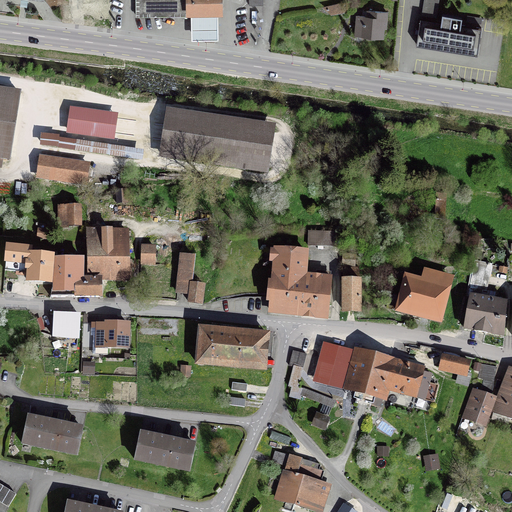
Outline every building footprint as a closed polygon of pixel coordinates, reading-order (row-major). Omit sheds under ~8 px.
[(135,0),(136,16),(188,16),(188,12),(221,12),(220,0),(135,0)] [(423,0),(421,15),(436,17),(438,0),(423,0)] [(343,12),(345,2),(324,7),(331,13),(343,12)] [(258,5),(239,5),(239,31),(259,31),(258,5)] [(385,27),(386,12),(368,10),(368,16),(357,16),(355,35),(382,37),(383,27),(385,27)] [(477,54),(481,27),(461,24),(462,16),(442,13),(441,21),(420,18),(416,44),(477,54)] [(12,92),(0,90),(0,158),(2,159),(12,92)] [(69,127),(90,130),(92,115),(71,112),(69,127)] [(114,118),(92,115),(90,130),(112,133),(114,118)] [(163,150),(210,156),(216,121),(168,115),(163,150)] [(269,129),(216,121),(210,156),(265,164),(269,129)] [(81,180),(83,166),(44,160),(42,175),(81,180)] [(126,190),(116,190),(117,202),(127,201),(126,190)] [(445,195),(435,194),(435,196),(437,197),(435,218),(444,219),(445,195)] [(80,226),(80,206),(60,206),(60,228),(68,228),(68,226),(80,226)] [(88,279),(99,278),(99,280),(132,280),(132,263),(130,263),(130,258),(126,258),(126,230),(87,231),(88,276),(88,279)] [(335,233),(308,232),(308,245),(335,246),(335,233)] [(31,255),(31,249),(7,246),(5,270),(28,273),(31,255)] [(154,247),(143,247),(142,263),(154,264),(154,247)] [(31,249),(31,255),(28,273),(28,281),(50,283),(52,257),(39,256),(40,250),(31,249)] [(305,276),(306,253),(276,250),(271,312),(327,318),(331,278),(305,276)] [(343,255),(342,265),(354,266),(355,256),(343,255)] [(82,259),(56,260),(55,270),(53,270),(51,297),(100,297),(99,280),(99,278),(88,279),(88,276),(82,276),(82,259)] [(470,296),(493,300),(495,296),(485,294),(486,291),(484,291),(490,265),(475,261),(468,295),(470,296)] [(189,297),(191,284),(193,267),(182,266),(179,296),(189,297)] [(344,273),(343,310),(360,310),(360,280),(358,280),(359,274),(344,273)] [(422,280),(405,276),(400,297),(396,310),(396,311),(441,323),(451,282),(424,274),(422,280)] [(191,284),(189,297),(189,302),(201,304),(204,285),(191,284)] [(390,294),(387,308),(396,310),(400,297),(390,294)] [(493,300),(470,296),(464,328),(503,336),(507,303),(493,300)] [(55,314),(54,336),(78,338),(79,315),(55,314)] [(106,326),(94,325),(93,347),(93,354),(107,354),(108,347),(127,347),(128,324),(106,324),(106,326)] [(83,347),(93,347),(94,325),(84,325),(83,347)] [(200,328),(197,363),(265,370),(268,335),(200,328)] [(358,353),(339,348),(329,384),(358,392),(355,403),(370,407),(371,404),(380,406),(385,389),(433,401),(437,386),(429,384),(431,375),(423,373),(424,369),(359,352),(358,353)] [(293,351),(289,366),(294,367),(296,367),(300,353),(293,351)] [(300,353),(296,367),(294,367),(289,386),(293,387),(290,397),(299,399),(302,389),(297,388),(307,355),(300,353)] [(313,357),(307,355),(304,368),(310,369),(313,357)] [(466,373),(469,362),(443,355),(441,366),(466,373)] [(309,372),(316,373),(320,358),(313,356),(309,372)] [(93,373),(93,364),(84,364),(84,373),(93,373)] [(496,367),(481,364),(478,378),(483,379),(480,393),(473,390),(463,417),(483,425),(486,418),(484,417),(492,397),(491,397),(493,387),(492,385),(496,367)] [(511,369),(509,369),(493,412),(511,418),(511,369)] [(232,382),(231,390),(246,392),(247,384),(232,382)] [(244,407),(245,399),(230,397),(229,405),(244,407)] [(313,424),(323,428),(327,419),(317,414),(313,424)] [(77,455),(83,430),(27,418),(22,443),(23,443),(23,440),(33,442),(32,445),(68,453),(68,450),(77,452),(77,455)] [(195,446),(140,434),(135,459),(136,456),(145,458),(144,461),(180,469),(181,466),(190,468),(189,471),(190,471),(195,446)] [(321,465),(290,456),(277,500),(316,511),(321,511),(329,487),(320,484),(324,471),(319,470),(321,465)] [(426,460),(427,469),(436,468),(434,459),(426,460)] [(0,502),(8,507),(16,494),(0,484),(0,502)] [(107,511),(67,503),(65,511),(107,511)]
